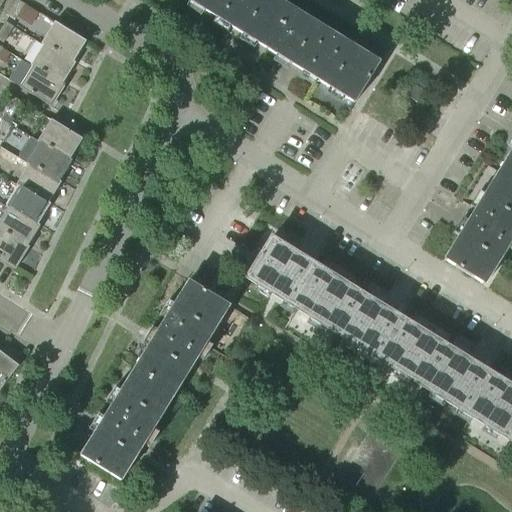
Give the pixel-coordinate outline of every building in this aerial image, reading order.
[(184,0),(353,104),(378,63),(275,0),(184,0)] [(6,17),(13,22),(23,6),(16,1),(6,17)] [(0,31),(0,41),(3,43),(13,28),(5,23),(0,31)] [(55,23),(42,44),(74,65),(75,64),(72,63),(85,42),(55,23)] [(43,46),(31,66),(64,87),(64,86),(62,85),(74,65),(42,44),(41,45),(43,46)] [(64,87),(31,66),(30,67),(33,69),(20,89),(51,108),(64,87)] [(406,97),(418,105),(425,94),(413,86),(406,97)] [(3,114),(11,119),(21,103),(13,98),(3,114)] [(0,123),(0,141),(10,126),(2,121),(0,123)] [(51,121),(38,142),(71,163),(72,162),(70,161),(82,141),(51,121)] [(40,145),(28,163),(61,185),(62,184),(60,183),(71,163),(38,142),(38,143),(40,145)] [(511,150),(443,261),(483,286),(511,239),(511,150)] [(30,166),(17,186),(50,207),(51,206),(49,205),(61,185),(28,163),(28,164),(30,166)] [(19,188),(7,208),(40,228),(41,227),(39,226),(50,207),(17,186),(17,187),(19,188)] [(8,210),(0,223),(0,232),(29,251),(30,250),(28,248),(40,228),(7,208),(6,209),(8,210)] [(29,251),(0,232),(0,261),(16,271),(29,251)] [(246,280),(508,443),(511,436),(511,389),(271,240),(246,280)] [(189,282),(81,459),(121,483),(229,307),(189,282)] [(0,353),(0,391),(18,367),(0,353)]
